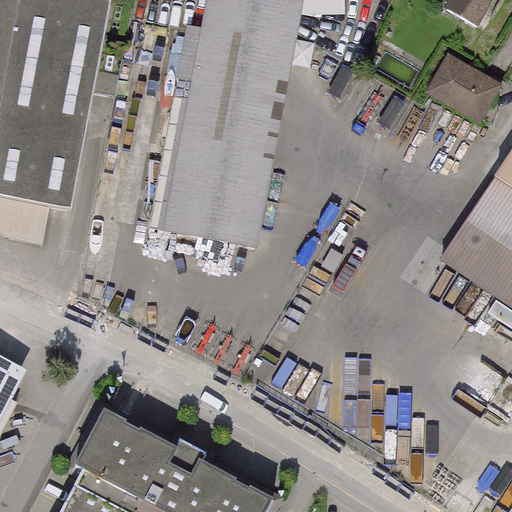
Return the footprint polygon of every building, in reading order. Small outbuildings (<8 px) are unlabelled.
[(0,0),(0,201),(68,213),(105,5),(76,0),(0,0)] [(342,0),(193,0),(151,232),(254,251),(298,13),(343,12),(342,0)] [(497,0),(452,0),(446,11),(480,31),(497,0)] [(504,88),(449,57),(427,97),(482,127),(504,88)] [(511,158),(440,267),(511,314),(511,158)] [(0,413),(20,375),(0,365),(0,413)] [(82,474),(61,511),(260,511),(266,501),(101,413),(72,468),(82,474)]
